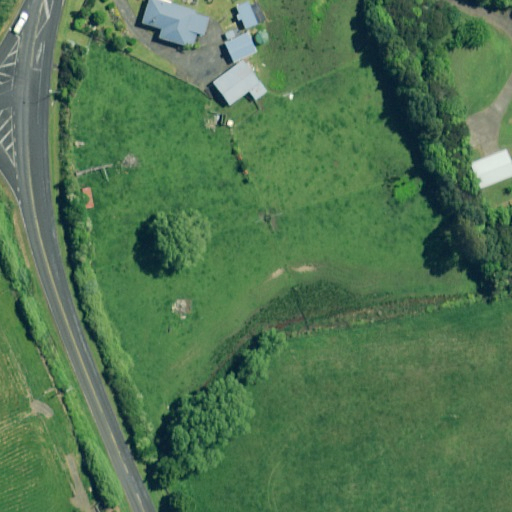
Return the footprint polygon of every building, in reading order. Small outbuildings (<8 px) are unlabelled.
[(193,11),(153,0),(148,0),(142,24),(161,30),(158,39),(192,49),(197,34),(203,36),(209,16),(193,11)] [(257,24),(248,2),(235,8),(245,30),(257,24)] [(256,53),(247,34),(224,45),(233,63),(256,53)] [(266,93),(243,61),(213,84),(229,106),(249,91),(255,100),(266,93)] [(511,164),(507,150),(469,164),(479,191),(511,178),(511,164)]
